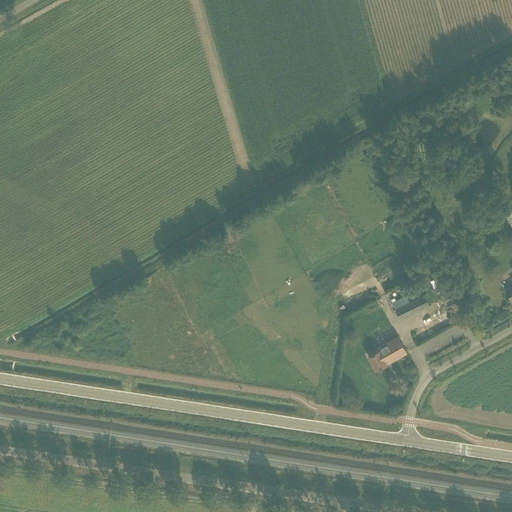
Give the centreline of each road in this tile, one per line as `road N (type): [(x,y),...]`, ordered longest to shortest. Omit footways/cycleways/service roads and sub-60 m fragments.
road 1 (tertiary): [(406,441),(0,379)]
road 2 (unclassified): [(398,511),(0,452)]
road 3 (unclassified): [(406,441),(412,404),(435,371),(511,329)]
